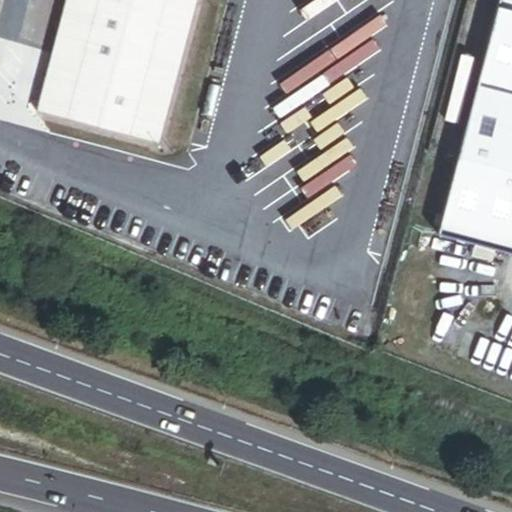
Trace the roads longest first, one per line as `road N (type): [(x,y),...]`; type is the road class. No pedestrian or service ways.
road 1 (trunk): [(443,511),(0,352)]
road 2 (motorway): [(0,470),(162,511)]
